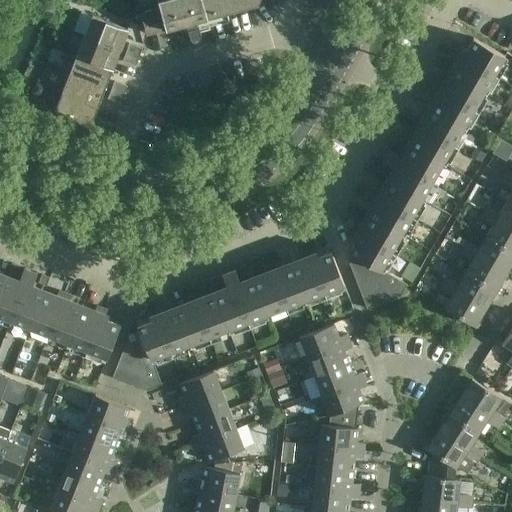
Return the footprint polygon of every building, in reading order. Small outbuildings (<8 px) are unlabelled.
[(136,0),(146,34),(186,23),(190,36),(190,37),(191,38),(192,39),(193,40),(194,40),(195,40),(196,40),(198,39),(199,39),(199,38),(200,37),(200,36),(201,35),(200,33),(200,32),(210,29),(207,18),(258,4),(259,0),(136,0)] [(84,36),(120,50),(128,30),(92,16),(84,36)] [(77,55),(113,69),(120,50),(84,36),(77,55)] [(349,264),(367,309),(401,296),(407,285),(381,270),(505,56),(473,38),(466,51),(459,47),(452,59),(459,63),(445,86),(438,82),(431,94),(438,98),(425,121),(418,117),(411,129),(418,133),(404,157),(389,149),(382,161),(397,170),(383,193),(376,188),(369,201),(376,205),(363,228),(356,224),(349,236),(356,240),(349,253),(354,256),(349,264)] [(126,52),(139,57),(142,49),(129,44),(126,52)] [(139,57),(126,52),(122,61),(135,66),(139,57)] [(77,55),(69,74),(105,88),(113,69),(77,55)] [(62,93),(98,107),(105,88),(69,74),(62,93)] [(111,90),(124,95),(127,87),(114,81),(111,90)] [(35,83),(32,94),(42,97),(46,87),(35,83)] [(124,95),(111,90),(107,99),(121,104),(124,95)] [(90,127),(98,107),(62,93),(54,113),(90,127)] [(95,129),(108,134),(112,125),(99,120),(95,129)] [(399,149),(403,142),(396,137),(391,145),(399,149)] [(380,165),(375,173),(383,177),(387,169),(380,165)] [(511,205),(511,181),(504,177),(501,183),(511,189),(511,192),(507,202),(511,205)] [(511,228),(511,205),(507,202),(500,214),(487,207),(484,212),(511,228)] [(511,252),(511,228),(484,212),(481,218),(493,225),(486,237),(511,252)] [(227,241),(224,233),(212,238),(214,245),(227,241)] [(506,273),(511,262),(511,252),(486,237),(479,249),(467,242),(463,248),(506,273)] [(139,331),(128,335),(112,377),(146,390),(161,385),(151,359),(344,285),(331,251),(317,256),(314,248),(301,253),(304,261),(279,271),(276,263),(263,268),(266,276),(241,286),(235,269),(222,275),(228,291),(202,301),(199,293),(186,298),(189,306),(164,315),(161,307),(148,312),(151,320),(137,326),(139,331)] [(506,273),(463,248),(460,253),(473,261),(466,272),(496,290),(506,273)] [(20,266),(12,263),(9,271),(17,274),(20,266)] [(239,268),(242,276),(251,273),(247,265),(239,268)] [(37,273),(24,268),(18,284),(0,276),(0,316),(107,358),(120,324),(107,319),(110,311),(97,306),(94,314),(69,304),(72,296),(59,291),(56,299),(31,289),(37,273)] [(496,290),(466,272),(459,284),(446,277),(443,283),(486,308),(496,290)] [(41,275),(38,283),(46,286),(49,278),(41,275)] [(221,284),(218,276),(210,279),(213,287),(221,284)] [(444,309),(474,326),(475,327),(486,308),(443,283),(440,289),(452,296),(444,309)] [(307,357),(349,341),(347,335),(339,338),(333,324),(299,337),(307,357)] [(511,367),(511,366),(511,326),(502,343),(511,349),(511,354),(506,363),(511,367)] [(307,357),(314,376),(349,363),(344,351),(352,348),(349,341),(307,357)] [(314,376),(322,395),(364,379),(361,372),(353,375),(349,363),(314,376)] [(179,407),(221,390),(213,370),(179,383),(184,397),(177,400),(179,407)] [(460,397),(502,423),(505,418),(503,416),(510,405),(501,398),(472,378),(460,397)] [(322,395),(329,415),(358,404),(364,402),(358,389),(366,386),(364,379),(322,395)] [(228,409),(221,390),(179,407),(182,413),(189,410),(194,422),(228,409)] [(129,408),(126,407),(95,394),(87,414),(129,431),(132,424),(124,421),(129,408)] [(449,414),(478,433),(486,421),(498,429),(502,423),(460,397),(449,414)] [(319,446),(364,451),(364,444),(356,443),(358,429),(356,428),(358,404),(329,415),(329,425),(321,424),(319,446)] [(236,428),(228,409),(194,422),(199,435),(191,438),(194,445),(236,428)] [(87,414),(80,433),(114,447),(119,434),(127,437),(129,431),(87,414)] [(449,414),(438,431),(479,458),(483,452),(471,444),(478,433),(449,414)] [(0,457),(7,440),(10,431),(0,427),(0,457)] [(236,428),(194,445),(196,451),(204,448),(209,462),(244,448),(236,428)] [(429,475),(454,478),(456,468),(457,467),(467,474),(474,462),(476,463),(479,458),(438,431),(426,449),(434,454),(430,459),(429,475)] [(80,433),(72,452),(114,469),(117,462),(109,459),(114,447),(80,433)] [(7,440),(0,457),(0,477),(14,482),(27,448),(7,440)] [(319,446),(317,466),(353,470),(355,457),(363,458),(364,451),(319,446)] [(72,452),(65,471),(99,485),(104,472),(112,475),(114,469),(72,452)] [(191,486),(236,495),(240,473),(204,466),(201,480),(193,479),(191,486)] [(317,466),(314,486),(359,491),(360,484),(352,483),(353,470),(317,466)] [(65,471),(57,490),(99,507),(102,500),(94,497),(99,485),(65,471)] [(422,496),(471,502),(472,495),(458,494),(459,479),(454,478),(429,475),(424,475),(422,496)] [(218,511),(232,511),(236,495),(191,486),(190,493),(198,494),(196,507),(218,511)] [(312,507),(349,511),(350,497),(358,498),(359,491),(314,486),(312,507)] [(50,510),(53,511),(88,511),(89,510),(93,511),(97,511),(99,507),(57,490),(50,510)] [(422,496),(420,511),(455,511),(456,507),(471,508),(471,502),(422,496)]
